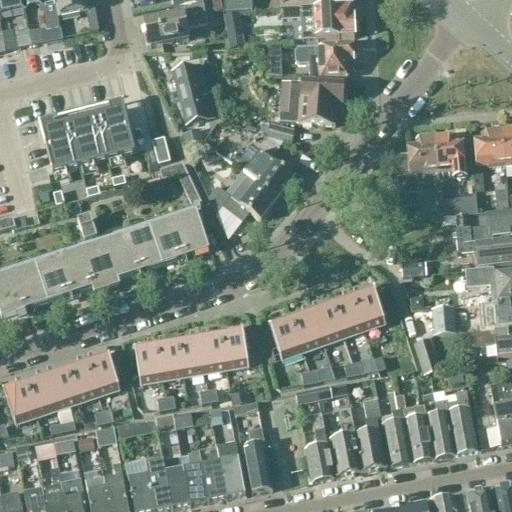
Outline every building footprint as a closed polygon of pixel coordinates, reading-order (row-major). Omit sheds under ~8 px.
[(21,0),(22,3),(24,12),(42,8),(39,0),(21,0)] [(57,0),(59,8),(56,9),(58,21),(89,15),(86,2),(82,3),(81,0),(57,0)] [(173,10),(204,4),(202,0),(139,0),(142,9),(172,3),(173,10)] [(244,0),(225,0),(223,1),(224,16),(246,14),(244,0)] [(220,2),(212,3),(215,16),(223,15),(220,2)] [(209,29),(204,4),(173,10),(175,20),(144,26),(149,51),(190,43),(188,33),(209,29)] [(58,21),(56,9),(56,8),(44,11),(48,34),(60,32),(58,21)] [(314,17),(314,11),(288,12),(288,24),(300,24),(301,45),(316,45),(316,46),(355,45),(354,25),(351,25),(351,15),(314,17)] [(9,28),(0,30),(0,43),(1,47),(13,43),(9,28)] [(243,39),(229,41),(230,51),(245,49),(243,39)] [(310,86),(348,84),(347,69),(354,68),(353,51),(298,54),(295,58),(295,68),(299,71),(309,71),(310,86)] [(194,70),(175,75),(189,129),(208,124),(202,101),(206,100),(201,82),(197,83),(194,70)] [(345,92),(282,87),(279,126),(334,131),(335,117),(343,117),(345,92)] [(108,111),(54,124),(40,128),(40,129),(54,126),(55,130),(41,134),(53,179),(135,158),(124,113),(110,117),(109,112),(122,108),(122,107),(108,111)] [(260,136),(262,136),(267,140),(267,142),(291,149),(295,135),(270,128),(270,129),(263,127),(260,136)] [(198,135),(181,140),(191,162),(202,146),(198,135)] [(270,165),(279,152),(259,139),(250,151),(270,165)] [(511,141),(502,142),(505,173),(511,171),(511,141)] [(160,143),(153,145),(155,152),(166,150),(164,142),(160,143)] [(505,173),(502,142),(476,145),(479,170),(490,169),(491,174),(505,173)] [(22,173),(46,169),(41,145),(18,149),(22,173)] [(203,146),(195,158),(217,156),(203,146)] [(463,147),(435,150),(438,179),(454,177),(454,183),(466,182),(463,147)] [(166,150),(155,152),(157,160),(168,157),(166,150)] [(425,180),(438,179),(435,150),(408,152),(408,158),(399,159),(393,214),(419,211),(417,190),(424,189),(425,180)] [(227,163),(249,181),(278,203),(295,182),(273,165),(266,175),(236,152),(227,163)] [(168,157),(157,160),(159,168),(170,165),(168,157)] [(183,169),(175,171),(178,181),(179,183),(188,178),(183,169)] [(175,171),(167,174),(170,183),(178,181),(175,171)] [(159,176),(162,186),(170,183),(167,174),(159,176)] [(179,183),(182,190),(191,185),(188,178),(179,183)] [(123,180),(111,183),(113,191),(125,188),(123,180)] [(261,225),(278,203),(249,181),(232,203),(230,201),(223,211),(236,221),(232,226),(238,231),(249,217),(261,225)] [(195,192),(191,185),(182,190),(186,197),(195,192)] [(97,190),(86,193),(88,201),(99,198),(97,190)] [(189,204),(198,200),(195,192),(186,197),(189,204)] [(61,195),(52,197),(55,208),(64,207),(61,195)] [(202,207),(198,200),(189,204),(193,211),(202,207)] [(475,200),(465,200),(467,216),(477,215),(475,200)] [(506,208),(494,209),(495,217),(507,216),(506,208)] [(490,230),(470,232),(471,249),(494,246),(493,241),(511,239),(511,215),(488,218),(490,230)] [(198,217),(175,224),(187,263),(210,256),(198,217)] [(13,221),(5,223),(8,233),(16,231),(13,221)] [(87,252),(81,254),(93,293),(95,299),(121,291),(119,285),(107,246),(100,248),(91,221),(79,225),(87,252)] [(175,224),(152,232),(165,270),(187,263),(175,224)] [(142,278),(165,270),(152,232),(129,239),(142,278)] [(470,232),(456,234),(458,259),(476,257),(478,273),(511,269),(511,244),(494,246),(471,249),(470,232)] [(129,239),(107,246),(119,285),(142,278),(129,239)] [(81,254),(58,262),(70,300),(93,293),(81,254)] [(58,262),(35,269),(47,308),(70,300),(58,262)] [(402,281),(426,280),(425,267),(401,269),(402,281)] [(35,269),(12,276),(25,315),(47,308),(35,269)] [(491,275),(464,277),(465,293),(491,291),(492,309),(496,309),(511,307),(511,279),(491,281),(491,275)] [(0,316),(2,322),(25,315),(12,276),(0,280),(0,316)] [(367,289),(348,296),(360,333),(379,327),(367,289)] [(340,339),(360,333),(348,296),(328,302),(340,339)] [(328,302),(308,309),(320,346),(340,339),(328,302)] [(493,328),(479,329),(479,338),(509,335),(508,331),(511,330),(511,307),(496,309),(498,331),(493,331),(493,328)] [(300,353),(320,346),(308,309),(288,316),(300,353)] [(435,340),(456,338),(453,312),(432,314),(435,340)] [(288,316),(268,322),(280,359),(300,353),(288,316)] [(241,326),(220,331),(229,369),(250,364),(241,326)] [(209,374),(229,369),(220,331),(200,336),(209,374)] [(479,338),(472,339),(473,353),(497,350),(498,362),(511,360),(511,334),(509,335),(479,338)] [(188,379),(209,374),(200,336),(179,341),(188,379)] [(168,385),(188,379),(179,341),(159,347),(168,385)] [(430,344),(415,349),(426,380),(441,375),(430,344)] [(148,390),(168,385),(159,347),(138,352),(148,390)] [(102,359),(82,366),(95,403),(115,396),(102,359)] [(471,362),(472,382),(484,381),(482,361),(471,362)] [(378,377),(386,374),(382,363),(374,365),(378,377)] [(75,410),(95,403),(82,366),(62,373),(75,410)] [(352,369),(355,382),(363,380),(361,368),(352,369)] [(355,382),(352,369),(344,371),(346,383),(347,383),(355,382)] [(62,373),(42,380),(55,417),(75,410),(62,373)] [(320,388),(317,376),(309,377),(312,390),(320,388)] [(301,379),(303,391),(304,391),(312,390),(309,377),(301,379)] [(35,423),(55,417),(42,380),(22,386),(35,423)] [(22,386),(2,393),(15,430),(35,423),(22,386)] [(479,433),(498,430),(511,427),(511,388),(491,393),(496,420),(477,423),(479,433)] [(317,395),(320,405),(332,403),(330,392),(317,395)] [(210,408),(218,407),(216,395),(208,396),(210,408)] [(298,410),(320,405),(317,395),(296,399),(298,410)] [(202,410),(210,408),(208,396),(200,397),(202,410)] [(391,473),(413,469),(400,402),(396,403),(395,397),(388,398),(392,417),(392,416),(393,420),(382,422),(391,473)] [(454,418),(448,419),(456,461),(478,457),(466,397),(450,400),(454,418)] [(233,412),(234,412),(241,411),(239,398),(230,400),(233,412)] [(435,465),(427,423),(425,411),(407,414),(406,408),(407,408),(406,405),(405,405),(404,401),(400,402),(413,469),(435,465)] [(165,403),(167,416),(176,414),(175,414),(173,402),(165,403)] [(157,405),(159,417),(167,416),(165,403),(157,405)] [(438,420),(427,423),(435,465),(456,461),(448,419),(446,406),(436,408),(438,420)] [(362,479),(355,441),(350,414),(340,417),(345,443),(331,446),(338,483),(362,479)] [(111,416),(103,417),(106,430),(112,428),(114,428),(111,416)] [(95,419),(97,431),(106,430),(103,417),(95,419)] [(317,453),(306,455),(305,455),(311,488),(333,485),(325,439),(322,419),(312,421),(317,453)] [(173,420),(155,423),(156,427),(157,436),(158,439),(176,436),(173,420)] [(368,439),(355,441),(362,479),(386,474),(377,423),(365,425),(368,439)] [(62,430),(63,438),(75,436),(74,427),(62,430)] [(511,450),(511,427),(498,430),(502,452),(511,450)] [(127,429),(119,430),(121,445),(129,443),(127,429)] [(4,430),(0,431),(0,444),(1,444),(8,442),(4,430)] [(63,438),(62,430),(50,432),(51,441),(63,438)] [(93,449),(110,449),(110,433),(93,433),(93,449)] [(246,464),(246,465),(253,500),(273,497),(262,436),(249,439),(251,449),(244,450),(246,464)] [(76,457),(74,445),(54,448),(57,460),(76,457)] [(32,462),(52,462),(52,446),(32,447),(32,462)] [(235,452),(217,455),(227,505),(245,502),(235,452)] [(208,509),(227,505),(217,455),(199,458),(208,509)] [(190,511),(208,509),(199,458),(190,460),(192,474),(184,475),(190,511)] [(166,478),(165,478),(171,511),(190,511),(184,475),(182,464),(164,467),(166,478)] [(145,468),(145,469),(153,511),(171,511),(165,478),(162,465),(145,468)] [(133,511),(153,511),(145,469),(126,473),(133,511)] [(115,482),(103,484),(108,511),(127,511),(122,480),(120,470),(113,471),(115,482)] [(53,492),(43,494),(46,511),(65,511),(60,480),(59,474),(50,476),(53,492)] [(85,511),(79,476),(60,480),(65,511),(85,511)] [(88,511),(108,511),(103,484),(84,487),(88,511)] [(511,511),(511,489),(493,494),(496,511),(511,511)] [(25,511),(46,511),(43,494),(23,497),(25,511)] [(467,498),(470,511),(492,511),(489,494),(467,498)] [(454,501),(455,511),(470,511),(467,498),(454,501)] [(20,511),(18,500),(0,502),(0,506),(1,511),(20,511)] [(455,511),(454,501),(430,506),(431,511),(455,511)]
